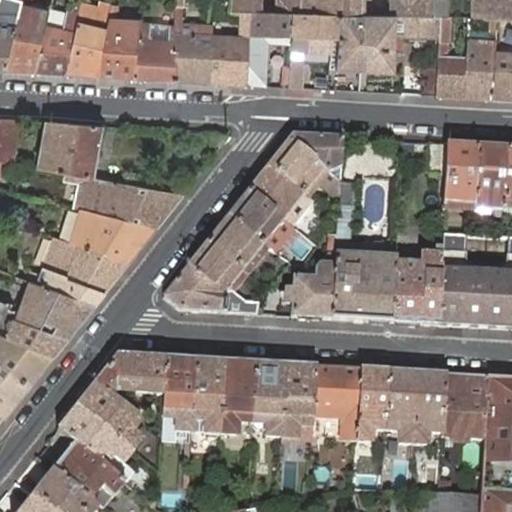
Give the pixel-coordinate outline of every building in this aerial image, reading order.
[(0,0),(0,71),(3,71),(21,0),(19,0),(0,0)] [(3,71),(34,73),(45,28),(48,16),(29,11),(31,4),(31,0),(21,0),(3,71)] [(34,73),(64,75),(80,10),(80,8),(81,0),(74,0),(73,8),(71,14),(66,12),(65,17),(48,13),(48,16),(45,28),(34,73)] [(230,0),(230,12),(231,12),(250,12),(292,14),(341,16),(360,16),(360,0),(230,0)] [(447,18),(447,0),(389,0),(389,17),(395,17),(430,18),(439,18),(447,18)] [(511,0),(473,0),(473,19),(487,19),(496,19),(511,19),(511,0)] [(64,75),(93,77),(109,13),(111,5),(100,3),(99,11),(80,8),(80,10),(64,75)] [(48,16),(48,13),(50,8),(31,4),(29,11),(48,16)] [(93,77),(133,79),(140,27),(116,25),(118,5),(111,5),(109,13),(93,77)] [(249,34),(250,12),(231,12),(230,18),(240,19),(240,31),(242,32),(242,38),(218,37),(219,23),(213,23),(212,26),(209,83),(245,85),(247,58),(249,34)] [(290,35),(292,14),(250,12),(249,34),(247,58),(253,59),(254,43),(254,34),(281,36),(281,44),(280,51),(289,51),(290,36),(290,35)] [(339,33),(341,16),(292,14),(290,35),(290,36),(289,51),(289,53),(331,55),(333,38),(333,33),(339,33)] [(209,83),(212,26),(207,25),(182,24),(182,16),(175,16),(175,26),(174,81),(209,83)] [(363,17),(360,16),(341,16),(339,33),(333,33),(333,38),(338,39),(335,69),(360,71),(363,17)] [(395,17),(389,17),(363,17),(360,71),(393,73),(394,36),(439,36),(439,18),(430,18),(395,17)] [(450,18),(447,18),(439,18),(439,36),(438,52),(438,58),(437,87),(436,96),(463,98),(465,60),(447,59),(448,43),(449,43),(450,18)] [(463,98),(491,100),(494,51),(495,42),(496,19),(487,19),(486,33),(486,42),(466,41),(465,60),(463,98)] [(133,79),(174,81),(175,26),(141,22),(140,27),(133,79)] [(486,42),(486,33),(467,32),(466,41),(486,42)] [(254,43),(281,44),(281,36),(254,34),(254,43)] [(511,52),(494,51),(491,100),(511,100),(511,52)] [(296,89),(299,88),(300,78),(301,64),(288,63),(286,88),(296,89)] [(427,72),(427,88),(436,89),(437,87),(437,72),(427,72)] [(0,118),(0,161),(6,163),(12,164),(14,145),(13,145),(16,119),(0,118)] [(102,126),(46,122),(37,168),(64,174),(92,179),(102,126)] [(230,136),(213,134),(207,146),(220,147),(230,136)] [(291,138),(287,143),(323,171),(327,175),(339,184),(341,141),(291,138)] [(323,171),(287,143),(268,168),(303,196),(308,200),(318,186),(338,203),(339,184),(327,175),(323,171)] [(445,146),(427,146),(425,171),(428,176),(443,176),(445,146)] [(445,146),(443,176),(442,206),(442,212),(466,214),(472,214),(473,211),(477,148),(445,146)] [(507,150),(477,148),(473,211),(489,212),(503,212),(507,150)] [(511,150),(507,150),(503,212),(511,212),(511,150)] [(303,196),(268,168),(247,193),(282,221),(288,225),(295,231),(298,233),(302,227),(296,223),(307,210),(303,206),(308,200),(303,196)] [(182,195),(92,179),(64,174),(63,181),(79,184),(73,208),(81,210),(155,228),(182,195)] [(355,185),(339,184),(337,223),(336,236),(334,256),(334,265),(331,321),(391,324),(394,260),(349,257),(349,247),(350,234),(352,234),(355,185)] [(262,247),(267,251),(272,244),(268,240),(278,227),(283,231),(288,225),(282,221),(247,193),(227,218),(262,247)] [(128,262),(155,228),(81,210),(70,243),(128,262)] [(242,272),(247,276),(252,271),(246,266),(257,254),(262,258),(267,251),(262,247),(227,218),(206,244),(242,272)] [(283,231),(278,227),(268,240),(272,244),(267,251),(275,255),(295,231),(288,225),(283,231)] [(290,318),(331,321),(334,265),(334,256),(336,236),(331,236),(330,238),(329,253),(320,264),(316,270),(315,276),(312,279),(293,278),(292,290),(285,290),(284,303),(292,304),(290,318)] [(441,236),(440,250),(439,270),(436,327),(511,331),(511,240),(501,240),(471,238),(441,236)] [(104,292),(128,262),(70,243),(52,237),(40,268),(38,275),(28,271),(24,280),(31,282),(34,283),(93,306),(104,292)] [(255,316),(258,304),(245,304),(233,294),(232,295),(226,291),(237,278),(242,282),(247,276),(242,272),(206,244),(186,269),(221,297),(221,302),(226,303),(225,314),(255,316)] [(395,250),(349,247),(349,257),(394,260),(395,254),(395,250)] [(394,260),(391,324),(436,327),(439,270),(440,250),(434,249),(434,257),(428,256),(412,256),(404,255),(395,254),(394,260)] [(246,266),(252,271),(262,258),(257,254),(246,266)] [(220,314),(225,314),(226,303),(221,302),(221,297),(186,269),(163,299),(178,312),(220,314)] [(66,339),(93,306),(34,283),(31,282),(24,280),(15,276),(5,302),(11,304),(9,309),(14,311),(11,319),(66,339)] [(232,295),(233,294),(242,282),(237,278),(226,291),(232,295)] [(53,356),(66,339),(11,319),(14,311),(9,309),(11,304),(5,302),(4,304),(0,302),(0,334),(6,337),(53,356)] [(0,363),(29,386),(53,356),(6,337),(0,334),(0,363)] [(116,358),(93,387),(110,400),(114,395),(162,398),(164,360),(116,358)] [(195,362),(164,360),(162,398),(160,420),(175,421),(175,434),(191,435),(192,422),(195,362)] [(224,364),(195,362),(192,422),(206,423),(205,435),(220,436),(224,364)] [(0,414),(4,418),(29,386),(0,363),(0,414)] [(254,366),(224,364),(220,436),(235,437),(236,424),(251,426),(254,366)] [(284,367),(254,366),(251,426),(265,426),(265,438),(280,440),(284,367)] [(314,369),(284,367),(280,440),(295,440),(310,441),(311,429),(312,418),(314,369)] [(359,372),(314,369),(312,418),(340,420),(339,443),(356,444),(359,372)] [(387,373),(359,372),(356,444),(369,444),(370,432),(371,432),(376,432),(384,433),(387,373)] [(416,375),(387,373),(384,433),(392,433),(396,433),(398,433),(398,446),(412,446),(416,375)] [(444,377),(416,375),(412,446),(425,447),(426,435),(441,435),(444,377)] [(486,379),(444,377),(441,435),(441,439),(451,440),(457,441),(482,442),(486,379)] [(511,511),(511,380),(486,379),(482,442),(479,498),(478,511),(511,511)] [(75,409),(131,455),(140,442),(131,435),(140,423),(110,400),(93,387),(75,409)] [(122,464),(131,455),(75,409),(57,432),(73,445),(103,469),(123,485),(124,486),(134,474),(122,464)] [(118,492),(123,485),(103,469),(73,445),(52,473),(90,503),(99,491),(112,500),(114,498),(118,492)] [(93,511),(96,509),(90,503),(52,473),(32,498),(48,511),(93,511)] [(419,476),(419,490),(429,491),(430,476),(419,476)] [(438,496),(422,495),(420,511),(478,511),(479,498),(438,496)] [(48,511),(32,498),(20,511),(48,511)]
